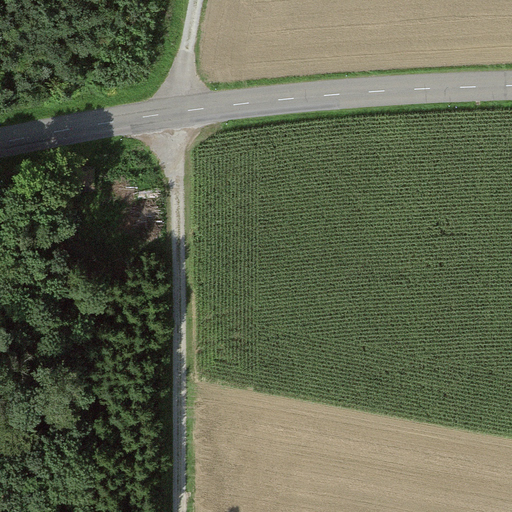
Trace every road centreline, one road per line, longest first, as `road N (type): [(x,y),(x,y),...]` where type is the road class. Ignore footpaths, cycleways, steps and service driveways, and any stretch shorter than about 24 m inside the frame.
road 1 (tertiary): [(511,87),(342,96),(0,148)]
road 2 (track): [(181,117),(184,511)]
